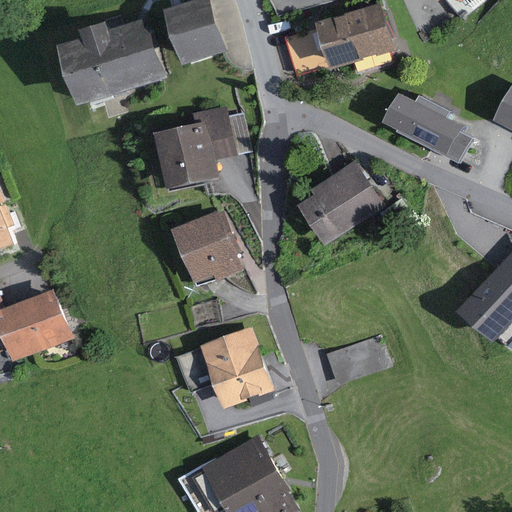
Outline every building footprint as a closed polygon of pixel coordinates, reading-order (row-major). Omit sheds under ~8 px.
[(235,53),(217,0),(211,0),(182,10),(200,65),(235,53)] [(486,0),(453,0),(468,16),(486,0)] [(406,52),(391,4),(333,22),(347,69),(359,65),(362,76),(401,64),(399,54),(406,52)] [(184,81),(160,18),(125,30),(121,19),(95,28),(98,36),(80,43),(102,104),(133,93),(135,99),(184,81)] [(329,27),(294,33),(300,68),(335,62),(329,27)] [(481,128),(415,96),(401,125),(467,157),(481,128)] [(201,126),(167,134),(179,191),(228,181),(224,160),(243,156),(232,107),(205,113),(201,126)] [(397,207),(364,160),(310,198),(343,244),(397,207)] [(0,210),(19,203),(3,163),(0,163),(0,210)] [(19,203),(0,210),(0,254),(34,242),(19,203)] [(253,275),(229,211),(188,227),(209,284),(232,276),(234,282),(253,275)] [(511,265),(476,308),(511,338),(511,265)] [(83,342),(65,290),(11,309),(29,361),(83,342)] [(11,309),(3,291),(0,291),(0,353),(8,350),(1,330),(16,325),(11,309)] [(290,393),(263,323),(177,356),(194,398),(230,384),(241,412),(290,393)] [(395,367),(381,334),(332,354),(346,387),(395,367)] [(303,491),(268,431),(183,480),(201,511),(225,511),(240,504),(244,511),(303,511),(306,510),(297,495),(303,491)]
